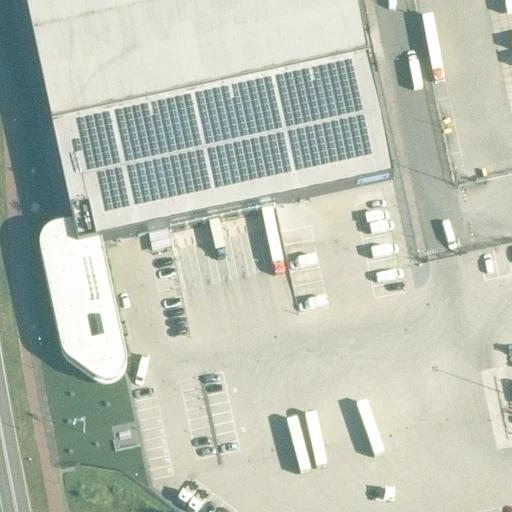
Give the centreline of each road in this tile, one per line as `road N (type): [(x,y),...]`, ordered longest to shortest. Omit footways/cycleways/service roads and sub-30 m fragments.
road 1 (unknown): [(458,293),(182,359)]
road 2 (unknown): [(458,293),(492,433),(511,467)]
